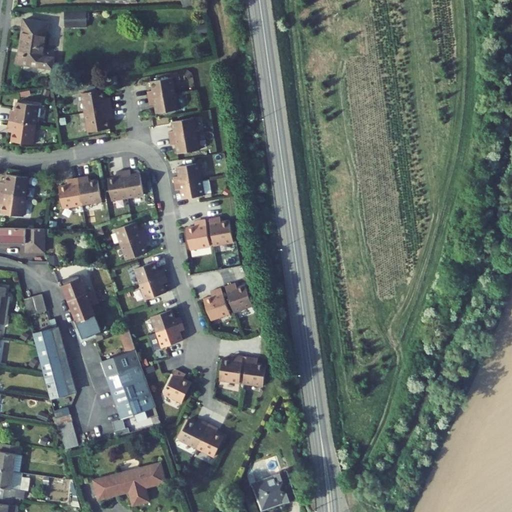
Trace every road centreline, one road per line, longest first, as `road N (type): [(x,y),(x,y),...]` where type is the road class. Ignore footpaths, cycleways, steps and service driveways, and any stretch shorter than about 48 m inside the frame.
road 1 (secondary): [(260,0),(318,417)]
road 2 (residential): [(0,156),(28,160),(126,145),(153,156),(207,367)]
road 3 (residential): [(0,264),(51,286),(85,398)]
